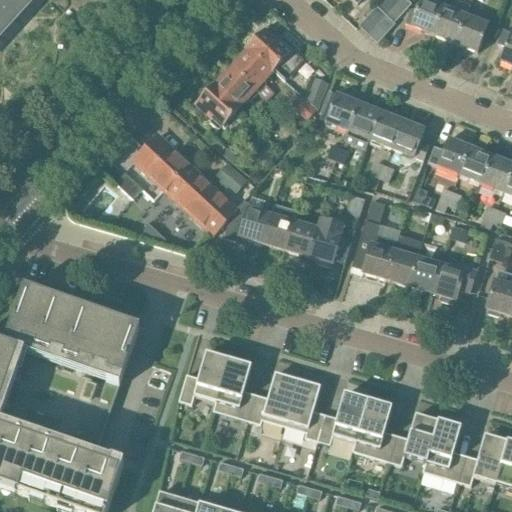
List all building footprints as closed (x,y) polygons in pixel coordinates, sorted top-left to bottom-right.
[(0,0),(0,41),(37,0),(0,0)] [(384,0),(376,9),(385,17),(400,0),(384,0)] [(412,6),(404,0),(400,0),(385,17),(394,25),(412,6)] [(410,29),(433,39),(444,10),(421,1),(417,11),(409,15),(404,27),(410,29)] [(456,15),(444,10),(433,39),(455,47),(466,19),(470,9),(460,5),(456,15)] [(489,28),(466,19),(455,47),(477,56),(489,28)] [(499,64),(511,69),(511,36),(503,33),(497,47),(504,50),(499,64)] [(252,46),(253,47),(248,53),(273,76),(274,74),(286,85),(305,65),(283,46),(281,48),(265,34),(259,40),(258,39),(252,46)] [(273,76),(248,53),(241,60),(242,63),(233,72),(259,97),(268,104),(269,105),(277,96),(264,85),(273,76)] [(251,105),(259,97),(233,72),(224,82),(221,82),(214,89),(239,112),(248,103),(251,105)] [(317,82),(308,105),(319,115),(330,87),(317,82)] [(219,134),(239,112),(214,89),(209,94),(208,93),(202,101),(203,102),(197,109),(212,123),(210,126),(219,134)] [(348,134),(359,107),(351,104),(336,98),(326,126),(348,134)] [(307,123),(317,113),(300,99),(291,109),(307,123)] [(278,114),(268,104),(260,113),(270,122),(278,114)] [(381,116),(359,107),(348,134),(344,144),(366,153),(370,143),(381,116)] [(392,153),(403,125),(381,116),(370,143),(392,153)] [(425,133),(403,125),(392,153),(424,165),(429,150),(420,146),(425,133)] [(216,136),(208,145),(232,167),(240,158),(216,136)] [(158,140),(146,153),(225,226),(226,225),(237,213),(158,140)] [(282,155),(290,147),(283,140),(275,149),(282,155)] [(436,170),(459,179),(470,151),(447,142),(442,154),(435,151),(428,167),(436,170)] [(326,159),(336,163),(340,152),(330,148),(326,159)] [(493,160),(470,151),(459,179),(482,188),(493,160)] [(350,156),(340,152),(336,163),(346,167),(350,156)] [(213,238),(225,226),(146,153),(135,165),(213,238)] [(511,175),(511,167),(493,160),(482,188),(504,197),(511,175)] [(370,179),(380,183),(385,168),(376,165),(370,179)] [(227,166),(214,182),(234,199),(247,183),(227,166)] [(394,172),(385,168),(380,183),(388,186),(394,172)] [(115,187),(134,203),(143,193),(125,176),(115,187)] [(447,209),(453,195),(444,191),(438,205),(447,209)] [(461,198),(453,195),(447,209),(456,212),(461,198)] [(349,198),(343,220),(357,224),(363,202),(349,198)] [(381,207),(368,203),(362,225),(375,228),(381,207)] [(241,240),(263,247),(271,218),(249,211),(251,205),(245,204),(237,213),(226,225),(229,228),(228,229),(224,241),(239,246),(241,240)] [(491,226),(497,212),(488,209),(483,222),(491,226)] [(506,216),(497,212),(491,226),(500,229),(506,216)] [(431,216),(422,213),(420,222),(429,224),(431,216)] [(445,221),(432,217),(430,224),(443,228),(445,221)] [(287,249),(295,225),(271,218),(263,247),(286,254),(287,249)] [(341,238),(344,228),(321,222),(318,231),(313,249),(310,260),(317,263),(316,267),(329,270),(330,266),(333,267),(341,238)] [(313,249),(318,231),(295,225),(287,249),(286,254),(310,260),(313,249)] [(386,284),(395,255),(398,245),(372,238),(375,228),(362,225),(351,272),(363,275),(362,277),(386,284)] [(466,249),(469,237),(452,232),(449,245),(466,249)] [(491,240),(485,260),(499,264),(505,244),(491,240)] [(398,243),(398,245),(395,255),(386,284),(409,290),(417,261),(421,250),(398,243)] [(409,290),(432,297),(441,268),(417,261),(409,290)] [(462,274),(441,268),(432,297),(441,300),(440,303),(452,306),(453,303),(455,304),(458,293),(471,297),(477,277),(462,272),(462,274)] [(500,317),(510,320),(511,312),(511,289),(494,284),(485,313),(488,314),(488,316),(499,319),(500,317)] [(0,347),(0,489),(65,511),(108,511),(124,468),(96,458),(140,331),(24,290),(4,349),(0,347)] [(213,415),(215,416),(230,364),(206,357),(199,382),(187,378),(179,405),(192,409),(195,399),(216,405),(213,415)] [(252,370),(230,364),(215,416),(249,426),(257,399),(244,395),(252,370)] [(257,399),(249,426),(261,429),(262,424),(286,431),(299,384),(275,377),(268,402),(257,399)] [(321,390),(299,384),(286,431),(306,437),(305,442),(318,446),(326,419),(313,415),(321,390)] [(330,449),(333,439),(355,446),(356,446),(368,404),(344,397),(337,422),(326,419),(318,446),(330,449)] [(352,456),(388,466),(396,439),(385,436),(392,411),(368,404),(356,446),(355,446),(352,456)] [(404,460),(425,466),(426,466),(438,424),(416,418),(408,443),(396,439),(388,466),(401,470),(404,460)] [(423,476),(458,486),(466,459),(454,456),(461,431),(438,424),(426,466),(425,466),(423,476)] [(473,480),(495,487),(508,444),(485,438),(478,463),(466,459),(458,486),(471,490),(473,480)] [(511,445),(508,444),(495,487),(511,491),(511,445)] [(191,465),(193,457),(181,454),(179,462),(191,465)] [(193,457),(191,465),(202,469),(205,461),(193,457)] [(218,473),(230,477),(232,469),(220,465),(218,473)] [(244,472),(232,469),(230,477),(242,480),(244,472)] [(270,488),(273,480),(260,477),(257,485),(270,488)] [(273,480),(270,488),(281,491),(283,483),(273,480)] [(308,499),(311,491),(299,488),(296,496),(308,499)] [(311,491),(308,499),(320,503),(322,495),(311,491)] [(368,492),(366,499),(378,503),(380,495),(368,492)] [(177,511),(180,502),(160,496),(154,511),(177,511)] [(336,507),(347,510),(350,503),(338,499),(336,507)] [(198,511),(200,508),(180,502),(177,511),(198,511)] [(350,503),(347,510),(352,511),(359,511),(361,506),(350,503)]
